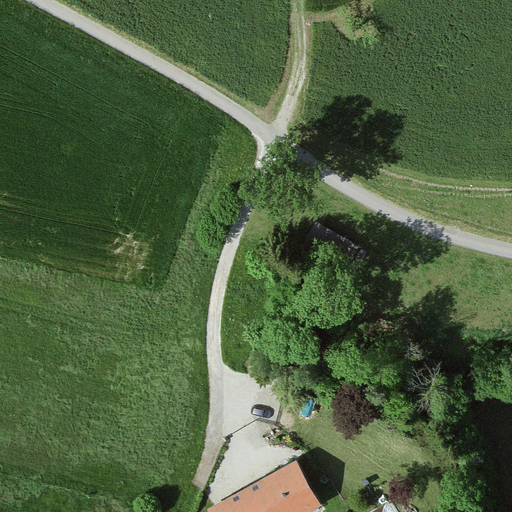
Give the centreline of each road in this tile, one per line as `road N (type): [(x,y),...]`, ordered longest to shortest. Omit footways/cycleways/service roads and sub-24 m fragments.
road 1 (unclassified): [(511,251),(383,207),(164,67),(39,0)]
road 2 (track): [(275,135),(296,80),(297,0)]
